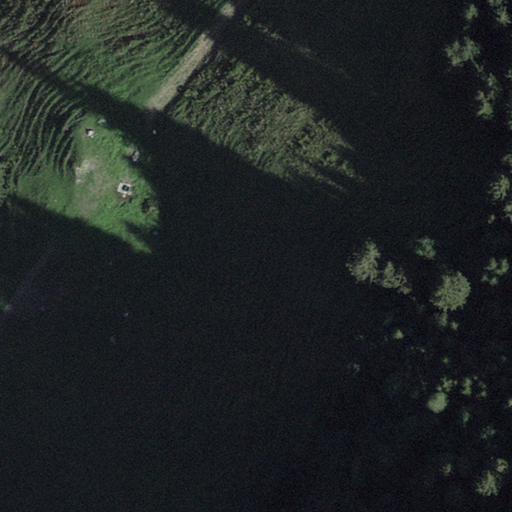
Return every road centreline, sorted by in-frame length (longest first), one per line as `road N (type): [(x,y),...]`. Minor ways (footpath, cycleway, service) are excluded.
road 1 (track): [(0,322),(134,142)]
road 2 (track): [(134,142),(242,0)]
